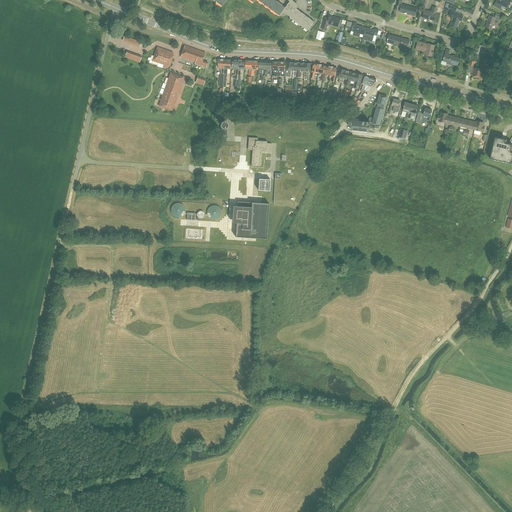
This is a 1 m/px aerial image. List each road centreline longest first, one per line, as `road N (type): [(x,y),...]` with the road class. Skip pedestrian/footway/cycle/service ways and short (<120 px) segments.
road 1 (track): [(17,413),(78,159)]
road 2 (track): [(140,245),(113,245),(106,313),(233,393)]
road 3 (secondary): [(186,37),(227,49),(321,55),(385,73)]
road 4 (track): [(395,406),(511,246)]
road 5 (residential): [(483,0),(462,41),(323,0)]
road 6 (track): [(78,159),(112,18)]
road 7 (residential): [(384,80),(511,117)]
road 8 (secondary): [(385,73),(511,107)]
